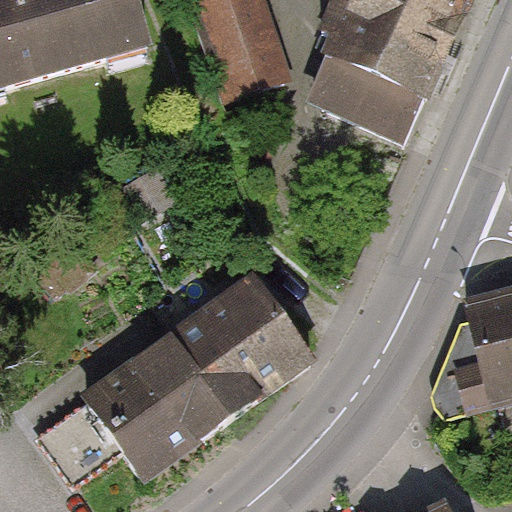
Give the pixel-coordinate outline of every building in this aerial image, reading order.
[(139,0),(50,0),(0,15),(0,119),(161,71),(139,0)] [(226,0),(190,13),(224,108),(288,86),(258,0),(226,0)] [(357,0),(308,105),(405,150),(475,0),(357,0)] [(254,278),(175,337),(237,419),(316,362),(254,278)] [(511,297),(470,308),(496,414),(511,410),(511,297)] [(150,483),(237,419),(175,337),(89,399),(150,483)]
